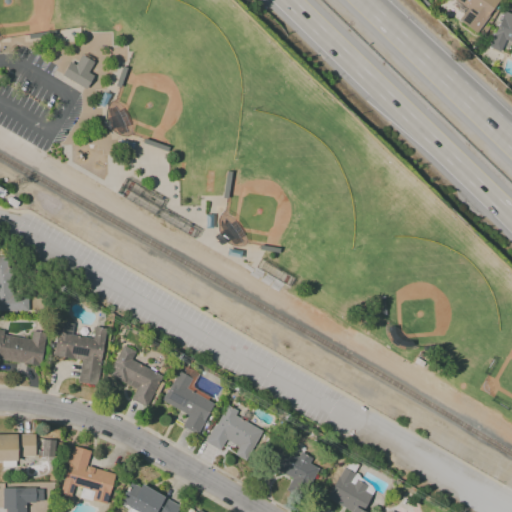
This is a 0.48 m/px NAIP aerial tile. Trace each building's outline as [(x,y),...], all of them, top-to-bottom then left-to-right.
[(453,0),(465,8),(457,21),(476,33),(497,0),(453,0)] [(488,48),(500,52),(504,40),(511,43),(511,47),(508,57),(511,58),(511,16),(501,12),(488,48)] [(62,76),(69,63),(76,66),(81,55),(93,62),(87,73),(93,76),(85,90),(62,76)] [(0,311),(27,311),(27,293),(9,293),(10,256),(0,256),(0,311)] [(105,328),(93,327),(91,338),(70,335),(72,324),(57,322),(52,356),(79,360),(76,383),(97,386),(105,328)] [(29,337),(0,332),(0,360),(39,366),(44,333),(30,331),(29,337)] [(106,376),(134,389),(129,400),(145,407),(160,375),(130,361),(134,351),(121,345),(106,376)] [(161,401),(186,415),(180,427),(196,435),(212,403),(185,389),(191,378),(176,371),(161,401)] [(262,429),(222,408),(204,443),(219,451),(225,440),(237,446),(233,454),(246,461),(262,429)] [(0,461),(15,461),(15,456),(34,456),(34,434),(0,434),(0,461)] [(39,457),(53,457),(53,440),(39,439),(39,457)] [(114,474),(85,466),(89,451),(71,446),(59,495),(70,497),(73,486),(93,491),(91,500),(106,504),(114,474)] [(306,490),(317,469),(308,464),(311,458),(299,452),(297,457),(276,446),(266,465),(293,479),(292,482),(306,490)] [(362,511),(370,495),(363,492),(368,481),(340,468),(326,499),(350,511),(349,511),(362,511)] [(175,511),(179,506),(131,480),(119,503),(135,511),(175,511)] [(25,511),(26,503),(42,502),(41,488),(1,489),(1,511),(25,511)]
